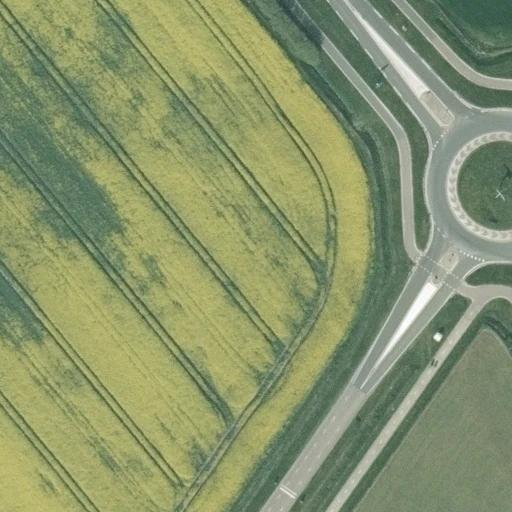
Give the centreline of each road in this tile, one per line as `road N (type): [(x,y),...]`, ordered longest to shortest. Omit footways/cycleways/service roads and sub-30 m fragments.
road 1 (secondary): [(351,15),(435,134),(436,165)]
road 2 (tertiary): [(272,511),(374,368)]
road 3 (secondary): [(482,126),(461,119),(351,15)]
road 4 (tertiary): [(435,214),(427,264),(374,368)]
road 5 (tertiary): [(374,368),(484,255)]
